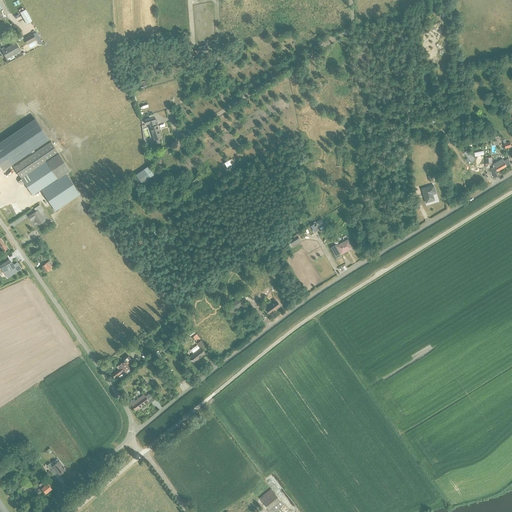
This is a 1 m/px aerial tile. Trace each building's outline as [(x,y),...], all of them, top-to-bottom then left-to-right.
[(21,13),(27,25),(33,21),(27,10),(21,13)] [(27,44),(36,39),(39,45),(43,43),(37,32),(24,39),(27,44)] [(2,51),(6,59),(20,51),(16,43),(2,51)] [(49,139),(35,118),(0,141),(0,161),(7,157),(12,164),(49,139)] [(155,122),(149,123),(150,127),(153,136),(154,135),(156,140),(154,140),(155,145),(160,143),(159,139),(161,138),(157,125),(156,126),(155,122)] [(503,140),(504,144),(506,149),(511,147),(510,142),(506,143),(505,140),(503,140)] [(14,167),(21,178),(33,195),(41,190),(55,211),(80,194),(66,173),(70,171),(51,142),(14,167)] [(493,164),(497,171),(510,164),(507,159),(504,161),(502,159),(493,164)] [(143,183),(156,175),(150,165),(137,173),(143,183)] [(469,176),(459,182),(462,188),(473,182),(469,176)] [(436,192),(433,185),(422,189),(426,203),(434,200),(432,193),(436,192)] [(39,205),(34,209),(36,212),(29,216),(31,220),(35,218),(39,225),(45,221),(39,212),(43,210),(39,205)] [(321,219),(310,226),(314,232),(318,229),(317,228),(324,223),(323,222),(321,219)] [(293,246),(303,241),(300,236),(290,241),(293,246)] [(0,245),(0,246),(4,252),(8,250),(0,238),(0,237),(0,245)] [(336,246),(341,254),(352,248),(347,240),(336,246)] [(0,261),(0,265),(1,268),(11,261),(8,256),(0,261)] [(42,266),(46,272),(54,267),(53,265),(52,266),(48,261),(47,262),(48,263),(42,266)] [(4,272),(7,277),(21,268),(17,262),(14,265),(12,262),(6,266),(8,269),(4,272)] [(224,308),(229,315),(242,306),(238,299),(224,308)] [(266,309),(270,314),(280,306),(277,301),(266,309)] [(197,333),(193,336),(197,341),(201,338),(197,333)] [(194,363),(206,353),(204,350),(207,348),(201,340),(197,343),(201,348),(189,357),(194,363)] [(191,353),(198,349),(195,345),(188,350),(191,353)] [(125,372),(129,369),(124,362),(118,367),(119,369),(112,375),(115,378),(125,371),(125,372)] [(149,401),(147,398),(149,397),(148,395),(145,397),(144,395),(135,401),(134,399),(130,402),(131,404),(136,411),(149,401)] [(54,468),(60,475),(66,470),(59,461),(53,466),(50,463),(48,465),(52,469),(54,468)] [(25,489),(32,484),(24,475),(15,483),(21,491),(25,489)] [(41,488),(45,494),(52,489),(47,483),(45,480),(42,483),(44,486),(41,488)] [(271,489),(259,498),(270,511),(277,511),(280,510),(279,509),(284,504),(271,489)]
